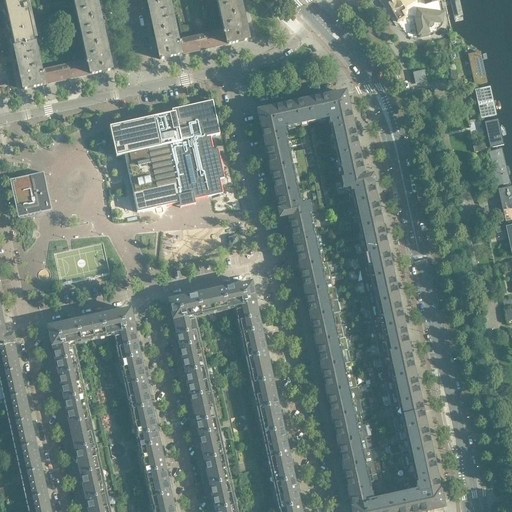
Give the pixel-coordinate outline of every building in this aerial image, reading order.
[(33,23),(27,0),(3,0),(14,49),(34,45),(35,45),(30,23),(33,23)] [(99,18),(95,0),(74,0),(80,22),(99,18)] [(242,14),(238,0),(218,0),(222,18),(242,14)] [(403,9),(404,3),(409,0),(386,0),(396,17),(403,9)] [(463,19),(459,0),(449,0),(453,21),(463,19)] [(174,29),(168,2),(148,7),(154,33),(174,29)] [(443,22),(444,11),(413,8),(412,12),(415,12),(414,18),(419,33),(420,36),(429,33),(428,30),(429,30),(427,23),(431,20),(443,22)] [(248,40),(242,14),(222,18),(225,31),(220,32),(223,46),(248,40)] [(105,44),(99,18),(80,22),(85,48),(105,44)] [(184,54),(181,41),(177,42),(174,29),(154,33),(160,60),(184,54)] [(223,46),(220,32),(181,41),(184,54),(223,46)] [(111,71),(105,44),(85,48),(88,61),(83,62),(86,76),(111,71)] [(34,45),(14,49),(17,63),(37,59),(34,45)] [(467,55),(474,86),(488,83),(481,52),(467,55)] [(314,56),(310,60),(316,67),(320,64),(314,56)] [(48,84),(45,71),(40,72),(37,59),(17,63),(23,90),(48,84)] [(86,76),(83,62),(65,66),(62,67),(45,71),(48,84),(86,76)] [(426,82),(424,71),(412,73),(415,84),(426,82)] [(475,90),(482,120),(497,117),(490,86),(475,90)] [(351,122),(345,93),(337,95),(332,96),(335,110),(332,110),(333,115),(330,116),(333,130),(333,131),(352,127),(351,122)] [(333,115),(332,110),(335,110),(332,96),(328,97),(289,106),(274,109),(274,108),(270,109),(273,123),(276,123),(278,127),(280,127),(330,116),(333,115)] [(225,134),(218,102),(181,110),(185,130),(192,128),(194,133),(208,130),(210,137),(224,134),(225,134)] [(283,141),(280,127),(278,127),(276,123),(273,123),(270,109),(265,110),(265,111),(258,112),(264,141),(264,146),(283,142),(283,141)] [(224,179),(217,150),(213,151),(210,137),(181,143),(175,115),(132,124),(133,129),(110,134),(109,134),(114,158),(124,156),(137,213),(139,212),(155,209),(163,207),(179,204),(180,208),(195,205),(194,200),(211,197),(222,194),(219,180),(224,179)] [(355,139),(353,131),(352,127),(333,131),(333,130),(331,131),(334,144),(355,139)] [(500,145),(495,128),(486,130),(491,147),(500,145)] [(359,156),(358,152),(357,147),(355,139),(334,144),(340,169),(360,164),(358,156),(359,156)] [(288,154),(286,141),(283,141),(283,142),(264,146),(265,150),(266,150),(268,158),(288,154)] [(488,151),(497,189),(511,185),(502,148),(488,151)] [(294,179),(288,154),(268,158),(269,166),(271,175),(273,183),(294,179)] [(363,176),(362,172),(360,164),(340,169),(342,181),(363,176)] [(51,211),(46,188),(45,177),(45,176),(44,175),(43,174),(42,173),(41,172),(40,172),(39,172),(38,173),(37,173),(34,175),(33,176),(10,181),(18,218),(51,211)] [(373,188),(372,184),(373,184),(372,177),(364,179),(363,176),(342,181),(344,191),(351,189),(352,192),(373,188)] [(299,204),(294,179),(273,183),(275,191),(274,192),(276,200),(277,200),(279,208),(299,204)] [(377,204),(375,196),(374,196),(373,188),(352,192),(357,217),(378,213),(376,205),(377,204)] [(511,209),(508,190),(498,192),(504,222),(511,220),(511,209)] [(309,215),(307,206),(300,207),(299,204),(279,208),(279,212),(278,212),(280,219),(287,217),(288,219),(309,215)] [(382,229),(380,221),(378,213),(357,217),(363,242),(384,238),(382,230),(382,229)] [(312,227),(310,219),(309,215),(288,219),(289,224),(290,224),(291,232),(312,227)] [(315,244),(312,227),(291,232),(293,240),(295,249),(297,257),(317,252),(315,244)] [(238,244),(237,237),(229,238),(231,246),(238,244)] [(388,254),(386,246),(385,246),(384,238),(363,242),(368,267),(389,263),(387,255),(388,254)] [(321,269),(317,252),(297,257),(299,265),(298,265),(300,274),(302,282),(323,277),(321,269)] [(393,279),(391,271),(389,263),(368,267),(374,292),(395,288),(393,280),(393,279)] [(326,294),(323,277),(302,282),(304,290),(305,299),(306,299),(308,307),(328,302),(326,294)] [(257,313),(255,303),(255,302),(251,284),(242,286),(242,285),(238,286),(241,299),(231,302),(232,307),(236,307),(239,322),(258,317),(257,313)] [(241,299),(238,286),(234,287),(234,288),(222,290),(226,309),(232,307),(231,302),(241,299)] [(399,304),(397,296),(396,296),(395,288),(374,292),(379,317),(400,313),(398,305),(399,304)] [(226,309),(222,290),(214,292),(205,293),(205,294),(197,296),(201,314),(226,309)] [(201,314),(197,296),(186,298),(182,299),(184,312),(194,310),(196,316),(201,314)] [(195,331),(192,316),(196,316),(194,310),(184,312),(182,299),(177,300),(169,302),(173,321),(173,320),(176,331),(175,331),(176,336),(195,331)] [(334,327),(328,302),(308,307),(309,315),(311,324),(313,332),(334,327)] [(136,340),(133,329),(134,329),(130,311),(121,312),(117,313),(120,326),(110,328),(111,334),(115,333),(118,348),(137,344),(136,340)] [(120,326),(117,313),(112,314),(113,314),(101,317),(105,335),(111,334),(110,328),(120,326)] [(404,329),(402,321),(400,313),(379,317),(385,342),(406,338),(404,330),(404,329)] [(105,335),(101,317),(93,319),(93,318),(84,320),(76,322),(80,341),(105,335)] [(261,330),(259,322),(258,317),(239,322),(242,334),(261,330)] [(80,341),(76,322),(65,325),(65,324),(60,325),(63,338),(73,336),(74,342),(80,341)] [(74,358),(71,343),(74,342),(73,336),(63,338),(60,325),(56,326),(56,327),(48,329),(52,347),(54,358),(55,362),(74,358)] [(339,352),(334,327),(313,332),(315,340),(316,349),(317,349),(319,357),(339,352)] [(265,347),(263,338),(262,338),(261,330),(242,334),(247,359),(266,355),(264,347),(265,347)] [(198,344),(195,331),(176,336),(177,340),(178,340),(179,348),(198,344)] [(0,347),(14,345),(11,336),(5,337),(5,334),(4,334),(4,333),(0,334),(0,347)] [(410,355),(408,346),(407,346),(406,338),(385,342),(390,367),(411,363),(409,355),(410,355)] [(139,357),(138,349),(137,344),(118,348),(121,361),(139,357)] [(203,369),(198,344),(179,348),(181,356),(183,365),(185,373),(203,369)] [(17,362),(15,353),(13,345),(14,345),(0,347),(0,374),(19,370),(17,362)] [(342,365),(339,352),(319,357),(320,365),(321,369),(342,365)] [(270,372),(268,363),(266,355),(247,359),(253,384),(272,380),(270,372)] [(144,374),(142,365),(141,365),(139,357),(121,361),(126,386),(145,382),(143,374),(144,374)] [(77,370),(74,358),(55,362),(56,366),(58,374),(77,370)] [(415,379),(413,371),(411,363),(390,367),(396,392),(417,388),(415,380),(415,379)] [(345,377),(343,369),(342,365),(321,369),(322,374),(324,382),(345,377)] [(209,394),(203,369),(185,373),(187,381),(186,381),(188,390),(189,390),(190,398),(209,394)] [(23,387),(21,378),(20,378),(19,370),(0,374),(0,382),(4,399),(24,395),(22,387),(23,387)] [(82,395),(77,370),(58,374),(60,383),(61,391),(62,391),(64,399),(82,395)] [(350,402),(345,377),(324,382),(326,390),(325,390),(327,399),(328,399),(330,407),(350,402)] [(276,397),(274,388),(273,388),(272,380),(253,384),(258,409),(277,405),(275,397),(276,397)] [(149,399),(147,390),(145,382),(126,386),(132,411),(150,407),(149,399)] [(421,404),(419,396),(418,396),(417,388),(396,392),(401,417),(422,413),(420,405),(421,404)] [(214,419),(209,394),(190,398),(192,406),(194,415),(196,423),(214,419)] [(28,412),(26,403),(24,395),(4,399),(9,425),(29,420),(28,412)] [(88,420),(82,395),(64,399),(65,408),(67,416),(69,424),(88,420)] [(356,427),(350,402),(330,407),(331,415),(333,424),(335,432),(356,427)] [(281,422),(279,413),(277,405),(258,409),(264,434),(283,430),(281,422)] [(155,424),(153,415),(152,415),(150,407),(132,411),(137,436),(156,432),(154,424),(155,424)] [(426,429),(424,421),(422,413),(401,417),(407,442),(428,438),(426,430),(426,429)] [(223,456),(217,431),(214,419),(196,423),(195,423),(196,427),(197,427),(198,431),(197,431),(198,435),(199,435),(200,444),(201,450),(202,453),(202,452),(204,460),(223,456)] [(34,437),(32,428),(31,428),(29,420),(9,425),(15,450),(35,445),(33,437),(34,437)] [(93,445),(88,420),(69,424),(71,433),(72,442),(73,441),(75,450),(93,445)] [(361,452),(356,427),(335,432),(337,440),(336,440),(338,449),(339,449),(341,457),(361,452)] [(287,447),(285,440),(285,438),(284,438),(283,430),(264,434),(269,459),(288,455),(286,447),(287,447)] [(163,461),(161,452),(160,452),(159,444),(158,440),(157,436),(156,432),(137,436),(146,473),(164,469),(162,461),(163,461)] [(432,455),(430,446),(429,446),(428,438),(407,442),(412,467),(433,463),(431,455),(432,455)] [(39,462),(37,453),(35,445),(15,450),(20,475),(40,470),(39,462)] [(99,470),(93,445),(75,450),(76,458),(78,467),(78,466),(80,475),(99,470)] [(367,477),(361,452),(341,457),(342,465),(344,474),(346,482),(367,477)] [(292,472),(290,463),(288,455),(269,459),(275,484),(294,480),(292,472)] [(228,481),(223,456),(204,460),(206,469),(205,469),(207,478),(208,477),(210,486),(228,481)] [(436,475),(435,471),(433,463),(412,467),(415,480),(417,480),(417,479),(436,475)] [(168,486),(166,477),(164,469),(146,473),(151,498),(170,494),(168,486)] [(45,487),(43,481),(43,478),(42,478),(40,470),(20,475),(26,500),(46,495),(44,487),(45,487)] [(104,495),(99,470),(80,475),(82,483),(83,492),(84,491),(86,500),(104,495)] [(444,509),(439,490),(437,480),(436,475),(417,479),(417,480),(420,494),(371,505),(367,491),(367,490),(348,494),(349,499),(350,499),(352,509),(351,509),(352,511),(429,511),(435,511),(435,510),(444,509)] [(370,490),(367,477),(346,482),(348,490),(347,490),(348,494),(367,490),(367,491),(370,490)] [(298,497),(296,488),(295,488),(294,480),(275,484),(280,509),(299,505),(297,497),(298,497)] [(234,506),(228,481),(210,486),(211,494),(213,503),(213,502),(215,511),(234,506)] [(174,511),(172,502),(171,502),(170,494),(151,498),(154,511),(173,511),(174,511)] [(50,511),(48,503),(46,495),(26,500),(28,511),(50,511)] [(107,511),(104,495),(86,500),(87,508),(87,511),(107,511)]
